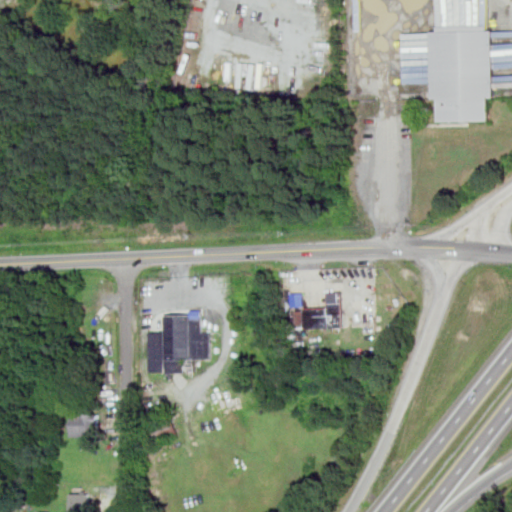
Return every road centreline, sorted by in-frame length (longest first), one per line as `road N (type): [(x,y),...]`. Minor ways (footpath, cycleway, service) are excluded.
road 1 (tertiary): [(0,263),(451,246)]
road 2 (motorway): [(466,248),(384,452),(351,511)]
road 3 (residential): [(127,511),(124,259)]
road 4 (motorway): [(511,350),(384,511)]
road 5 (motorway): [(425,511),(511,403)]
